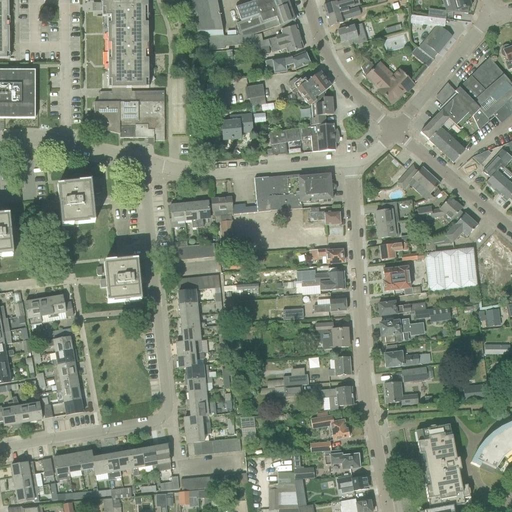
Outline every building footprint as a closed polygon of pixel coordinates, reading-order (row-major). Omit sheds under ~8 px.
[(0,0),(0,59),(6,59),(6,54),(9,54),(8,25),(8,20),(8,0),(101,0),(101,4),(98,4),(96,4),(95,4),(95,11),(96,11),(98,11),(101,10),(101,17),(107,17),(107,34),(107,36),(107,53),(107,70),(108,89),(111,89),(131,89),(148,89),(147,0),(0,0)] [(211,38),(223,38),(216,0),(190,0),(197,38),(211,38)] [(253,35),(294,21),(286,0),(254,0),(235,7),(241,23),(236,25),(240,37),(253,35)] [(347,9),(357,5),(355,0),(346,0),(322,7),(326,18),(348,12),(347,9)] [(447,0),(448,1),(451,11),(468,6),(466,0),(447,0)] [(343,21),(360,15),(358,8),(348,12),(326,18),(329,28),(343,23),(343,21)] [(444,20),(445,14),(433,12),(432,19),(444,20)] [(421,17),(420,26),(427,26),(436,27),(439,28),(444,28),(444,20),(432,19),(427,18),(421,17)] [(366,43),(364,35),(361,25),(337,32),(337,33),(338,32),(341,43),(340,43),(340,44),(349,41),(350,47),(349,47),(349,48),(366,43)] [(270,48),(300,39),(296,27),(280,31),(282,36),(264,42),(254,44),(253,35),(240,37),(237,37),(223,38),(211,38),(212,50),(223,49),(223,47),(238,46),(244,45),(244,51),(253,50),(265,49),(268,48),(270,47),(270,48)] [(436,27),(423,43),(424,44),(430,48),(437,54),(451,37),(441,29),(439,28),(436,27)] [(287,54),(303,49),(300,39),(270,48),(272,54),(286,50),(287,54)] [(511,47),(510,48),(509,47),(506,46),(504,47),(502,48),(501,50),(501,52),(501,54),(502,56),(503,57),(505,58),(507,62),(504,63),(507,72),(511,69),(511,47)] [(254,56),(269,54),(268,48),(265,49),(253,50),(254,56)] [(433,62),(425,55),(416,48),(410,55),(427,69),(433,62)] [(266,73),(273,72),(274,75),(286,73),(285,68),(293,66),(295,71),(309,64),(308,63),(309,61),(308,59),(307,59),(305,53),(291,59),(290,57),(284,59),(265,62),(266,73)] [(511,86),(496,66),(489,59),(458,89),(488,120),(493,115),(494,116),(492,114),(505,102),(506,103),(511,97),(511,86)] [(361,68),(360,68),(363,75),(362,76),(365,79),(364,80),(365,80),(367,78),(380,91),(379,92),(391,104),(392,104),(390,103),(404,89),(407,93),(413,86),(406,79),(403,76),(402,75),(404,74),(400,70),(394,76),(379,63),(374,68),(368,62),(361,69),(361,68)] [(34,71),(0,71),(0,119),(34,120),(34,71)] [(327,90),(331,88),(320,73),(307,83),(305,79),(289,90),(293,95),(295,95),(297,94),(308,107),(309,107),(315,102),(312,99),(315,97),(317,99),(327,90)] [(257,86),(245,88),(246,99),(249,99),(264,97),(262,86),(257,86)] [(164,92),(131,92),(131,89),(111,89),(111,93),(99,93),(97,103),(93,103),(93,129),(119,135),(119,139),(148,139),(148,134),(153,134),(153,143),(154,143),(154,142),(164,142),(164,92)] [(489,121),(488,120),(458,89),(454,93),(457,95),(456,96),(457,96),(445,108),(444,108),(443,109),(444,109),(430,122),(420,134),(428,142),(439,129),(440,130),(445,124),(448,121),(454,126),(459,130),(472,117),(478,131),(489,121)] [(309,107),(310,120),(310,126),(315,126),(325,125),(324,117),(333,116),(331,99),(323,99),(323,94),(327,91),(327,90),(317,99),(315,97),(312,99),(315,102),(309,107)] [(264,97),(249,99),(251,108),(265,106),(264,97)] [(505,102),(492,114),(494,116),(500,123),(510,114),(511,116),(511,97),(506,103),(505,102)] [(252,132),(251,122),(251,115),(228,117),(229,122),(221,122),(223,141),(240,139),(239,130),(245,130),(245,133),(252,132)] [(446,135),(454,126),(448,121),(445,124),(440,130),(439,129),(428,142),(440,153),(452,141),(446,135)] [(335,131),(333,131),(333,125),(323,126),(262,136),(264,147),(302,141),(301,139),(310,138),(312,153),(335,151),(334,144),(336,143),(337,144),(338,143),(338,141),(339,138),(338,138),(338,137),(338,134),(336,130),(335,131)] [(457,146),(460,143),(456,139),(453,142),(452,141),(440,153),(453,164),(464,152),(457,146)] [(501,151),(482,172),(489,179),(490,179),(499,168),(502,171),(511,160),(501,151)] [(487,152),(471,159),(479,167),(490,155),(487,152)] [(397,170),(400,166),(392,159),(389,163),(397,170)] [(422,168),(419,172),(413,166),(396,184),(404,191),(408,186),(426,203),(432,199),(429,196),(439,185),(422,168)] [(490,179),(489,179),(485,184),(497,195),(508,183),(507,182),(499,175),(503,171),(502,171),(499,168),(490,179)] [(257,213),(270,212),(277,212),(301,210),(301,205),(307,205),(308,205),(317,204),(317,202),(331,200),(331,191),(333,191),(333,185),(330,185),(329,176),(307,178),(307,175),(268,179),(268,178),(254,179),(257,213)] [(508,183),(497,195),(502,199),(501,200),(504,203),(505,202),(506,203),(509,199),(511,202),(511,177),(507,182),(508,183)] [(78,184),(57,187),(61,228),(73,226),(94,223),(94,222),(92,201),(97,200),(97,198),(91,198),(90,182),(78,184)] [(438,189),(433,195),(435,198),(441,192),(438,189)] [(430,207),(416,210),(419,222),(441,218),(445,214),(451,220),(459,211),(462,209),(450,198),(443,206),(440,209),(431,211),(430,207)] [(232,215),(232,209),(231,199),(211,200),(212,212),(214,212),(214,218),(220,217),(231,216),(232,216),(232,215)] [(209,220),(208,213),(208,203),(195,204),(198,229),(203,228),(203,221),(209,220)] [(398,223),(395,203),(381,205),(382,213),(375,214),(376,226),(397,223),(398,223)] [(192,229),(198,229),(195,204),(183,205),(184,222),(191,221),(192,229)] [(177,229),(177,223),(184,222),(183,205),(169,206),(171,221),(169,221),(170,230),(177,229)] [(339,212),(318,213),(318,209),(310,209),(310,214),(309,214),(309,222),(324,221),(325,227),(340,226),(339,212)] [(246,234),(271,231),(270,212),(257,213),(232,215),(232,216),(234,235),(235,235),(235,240),(246,239),(246,234)] [(464,215),(444,235),(452,243),(461,233),(467,237),(470,234),(477,227),(464,215)] [(0,257),(1,257),(1,258),(12,257),(8,217),(9,217),(9,216),(0,216),(0,257)] [(232,222),(231,222),(231,216),(220,217),(221,223),(220,223),(222,242),(234,241),(232,222)] [(397,223),(376,226),(378,239),(388,238),(395,237),(398,237),(397,223)] [(306,238),(322,237),(321,229),(305,230),(306,238)] [(406,244),(417,243),(416,236),(401,238),(401,245),(406,244)] [(407,251),(406,244),(401,245),(379,247),(381,261),(395,260),(394,253),(407,251)] [(194,260),(203,259),(202,246),(192,247),(194,260)] [(175,262),(182,261),(181,248),(174,249),(175,262)] [(342,251),(331,252),(331,250),(308,251),(309,262),(321,261),(321,257),(325,256),(325,265),(342,264),(342,251)] [(435,253),(424,254),(428,293),(443,291),(448,291),(467,289),(477,288),(473,256),(457,257),(457,251),(447,252),(435,253)] [(228,271),(245,270),(244,259),(227,260),(228,271)] [(105,283),(100,283),(100,286),(106,285),(107,303),(107,304),(129,302),(129,303),(140,302),(136,262),(137,262),(137,261),(115,263),(115,262),(103,263),(105,283)] [(412,295),(412,289),(409,289),(407,268),(397,269),(397,270),(395,271),(395,270),(382,271),(383,281),(384,281),(385,283),(382,283),(384,293),(398,291),(398,290),(400,290),(400,291),(403,290),(404,297),(412,295)] [(339,271),(336,271),(336,269),(327,270),(327,274),(313,275),(313,272),(299,273),(300,283),(312,282),(312,285),(328,284),(328,281),(336,281),(337,282),(344,281),(343,273),(339,273),(339,271)] [(178,293),(185,292),(184,280),(177,280),(178,293)] [(344,281),(337,282),(336,281),(328,281),(328,284),(312,285),(312,282),(300,283),(293,283),(293,289),(319,287),(319,292),(344,291),(344,281)] [(177,307),(196,305),(195,291),(191,292),(185,292),(178,293),(177,293),(178,301),(177,301),(177,307)] [(50,299),(44,300),(44,297),(38,298),(37,299),(40,319),(47,318),(47,320),(53,319),(50,299)] [(70,304),(63,305),(62,297),(50,299),(53,319),(57,318),(57,316),(62,315),(63,318),(73,317),(70,304)] [(40,319),(37,299),(37,300),(37,301),(24,303),(27,321),(28,321),(29,327),(41,325),(40,319)] [(314,314),(346,312),(345,299),(327,300),(327,306),(313,307),(314,314)] [(424,304),(395,307),(394,303),(377,305),(379,317),(410,313),(413,313),(425,311),(424,304)] [(15,318),(23,317),(21,304),(13,305),(15,318)] [(180,319),(197,317),(196,305),(177,307),(178,311),(179,311),(180,319)] [(429,324),(450,322),(449,309),(425,311),(413,313),(414,321),(428,319),(429,324)] [(283,321),(303,320),(302,311),(282,312),(283,321)] [(484,329),(500,327),(498,311),(484,313),(485,317),(484,317),(483,313),(477,313),(478,317),(482,317),(482,322),(484,322),(484,329)] [(19,326),(24,325),(23,317),(15,318),(15,319),(18,319),(19,326)] [(204,324),(198,325),(197,317),(180,319),(181,326),(180,326),(180,332),(204,329),(204,324)] [(390,324),(380,325),(381,337),(384,337),(385,345),(395,344),(408,342),(407,334),(409,334),(423,332),(422,323),(409,325),(408,319),(401,320),(402,325),(399,326),(398,323),(390,324)] [(0,333),(9,332),(7,320),(0,320),(0,333)] [(347,330),(332,331),(332,324),(315,326),(315,336),(316,336),(316,343),(322,342),(323,351),(333,350),(333,349),(348,348),(347,330)] [(218,340),(224,340),(223,326),(217,327),(217,328),(214,328),(215,331),(217,330),(218,340)] [(199,330),(204,329),(180,332),(180,336),(182,336),(183,343),(193,343),(200,342),(199,330)] [(21,343),(28,342),(25,330),(19,331),(21,343)] [(0,346),(11,345),(9,332),(0,333),(0,346)] [(75,350),(71,351),(69,338),(52,341),(52,342),(47,343),(48,348),(53,347),(54,354),(75,351),(75,350)] [(219,353),(226,352),(224,340),(218,340),(219,345),(215,346),(216,353),(219,352),(219,353)] [(23,355),(30,354),(28,342),(21,343),(23,355)] [(203,354),(201,354),(200,342),(193,343),(183,343),(176,344),(177,357),(203,354)] [(4,346),(11,345),(0,346),(0,359),(6,358),(13,357),(12,352),(5,353),(4,346)] [(501,346),(485,346),(485,355),(501,355),(501,346)] [(74,364),(77,363),(75,351),(54,354),(55,361),(50,362),(51,368),(74,364)] [(429,354),(402,358),(401,353),(383,355),(385,369),(430,364),(429,354)] [(202,362),(204,361),(203,354),(177,357),(178,370),(185,369),(196,368),(203,367),(207,367),(207,366),(202,367),(202,362)] [(0,372),(8,371),(6,358),(0,359),(0,372)] [(319,358),(309,359),(310,369),(320,368),(319,358)] [(328,378),(350,376),(349,358),(333,360),(334,371),(327,371),(328,378)] [(53,380),(76,376),(74,364),(51,368),(53,380)] [(28,381),(34,380),(32,367),(26,368),(28,381)] [(211,379),(209,379),(207,367),(203,367),(196,368),(185,369),(186,376),(185,377),(185,382),(211,379)] [(403,384),(427,381),(425,368),(401,372),(403,384)] [(10,377),(9,378),(8,371),(0,372),(0,384),(16,382),(16,380),(10,377)] [(233,386),(245,386),(244,372),(232,372),(233,386)] [(55,392),(78,388),(76,376),(53,380),(55,392)] [(204,386),(211,385),(211,379),(185,382),(185,386),(187,386),(188,395),(205,393),(204,386)] [(417,395),(401,397),(400,384),(383,385),(385,405),(401,403),(401,406),(418,405),(417,395)] [(301,387),(307,386),(284,388),(285,398),(302,397),(301,387)] [(63,404),(80,401),(78,388),(55,392),(61,391),(63,404)] [(337,408),(353,406),(351,388),(320,391),(320,400),(328,399),(329,412),(337,411),(337,408)] [(213,404),(206,404),(205,393),(188,395),(189,401),(187,402),(188,407),(213,404)] [(26,406),(19,407),(15,398),(12,399),(17,428),(22,427),(22,424),(29,423),(26,406)] [(17,428),(12,399),(11,399),(12,408),(3,410),(3,407),(0,407),(0,422),(3,422),(4,427),(16,425),(17,428)] [(66,416),(82,413),(80,401),(63,404),(66,416)] [(38,404),(38,402),(31,403),(32,405),(26,406),(29,423),(41,421),(38,404)] [(201,418),(215,417),(213,404),(188,407),(188,411),(190,411),(190,419),(201,418)] [(50,406),(48,407),(48,406),(41,407),(43,420),(52,418),(50,406)] [(201,419),(215,417),(201,418),(190,419),(183,419),(185,433),(210,430),(209,424),(202,425),(201,419)] [(344,421),(332,423),(331,417),(316,420),(309,421),(311,429),(329,426),(332,442),(349,439),(348,437),(350,436),(349,432),(347,431),(347,430),(345,430),(344,421)] [(243,448),(256,446),(253,418),(239,420),(243,448)] [(511,424),(510,425),(500,429),(492,435),(484,442),(478,450),(473,460),(472,459),(470,464),(492,474),(494,469),(495,470),(503,473),(505,468),(509,464),(511,461),(511,424)] [(449,427),(449,426),(436,428),(434,426),(429,427),(428,430),(421,431),(415,432),(417,443),(419,456),(423,455),(425,465),(421,466),(421,468),(420,470),(421,474),(423,476),(423,478),(427,477),(429,487),(425,488),(429,511),(453,507),(464,505),(464,506),(471,505),(470,498),(469,498),(469,496),(470,495),(469,490),(467,489),(467,486),(461,487),(458,471),(460,471),(458,459),(456,460),(451,437),(449,427)] [(203,436),(210,435),(210,430),(185,433),(186,445),(193,444),(199,444),(203,443),(203,436)] [(226,454),(233,453),(232,440),(225,441),(226,454)] [(240,452),(239,440),(238,440),(232,440),(233,453),(240,452)] [(310,454),(323,453),(331,452),(330,443),(309,445),(310,454)] [(158,446),(153,447),(157,472),(158,473),(171,471),(166,446),(158,448),(158,446)] [(152,473),(157,472),(153,447),(149,448),(149,449),(141,451),(144,469),(151,468),(152,473)] [(141,451),(134,452),(133,451),(128,452),(133,478),(138,477),(137,470),(144,469),(141,451)] [(94,470),(92,459),(91,452),(78,455),(81,473),(92,471),(93,478),(95,477),(94,470)] [(132,478),(133,478),(128,452),(124,452),(124,454),(116,455),(120,473),(131,471),(132,478)] [(331,452),(323,453),(324,457),(325,466),(341,464),(342,470),(349,470),(359,469),(358,456),(341,457),(341,455),(337,456),(337,452),(331,452)] [(69,475),(81,473),(78,455),(65,457),(69,475)] [(116,455),(109,456),(108,455),(104,456),(108,482),(113,481),(113,479),(120,478),(119,473),(120,473),(116,455)] [(107,482),(108,482),(104,456),(98,457),(98,458),(92,459),(94,470),(95,477),(106,475),(107,482)] [(65,457),(53,459),(55,469),(56,477),(57,482),(69,480),(69,475),(65,457)] [(50,459),(41,461),(43,474),(52,472),(50,459)] [(29,476),(27,464),(10,466),(13,480),(34,476),(29,476)] [(300,469),(293,469),(293,474),(293,481),(313,479),(312,469),(303,470),(303,469),(300,469)] [(268,485),(268,491),(269,511),(278,511),(297,511),(294,486),(293,481),(293,474),(277,474),(277,485),(268,485)] [(35,489),(36,488),(34,476),(13,480),(15,492),(35,489)] [(353,492),(368,490),(366,478),(351,480),(351,478),(336,481),(338,490),(352,487),(353,492)] [(188,493),(187,480),(180,481),(181,493),(188,493)] [(54,485),(48,486),(50,495),(51,503),(57,502),(56,496),(56,494),(54,485)] [(16,498),(12,499),(14,505),(32,502),(33,504),(38,503),(36,489),(35,489),(15,492),(16,498)] [(213,499),(212,490),(206,491),(200,492),(197,492),(197,499),(213,499)] [(115,500),(124,499),(123,491),(110,492),(110,500),(111,500),(115,500)] [(181,493),(178,494),(179,506),(188,506),(188,493),(181,493)] [(308,497),(297,499),(298,507),(309,505),(308,497)] [(102,511),(111,511),(110,500),(102,501),(102,511)] [(118,501),(115,501),(115,500),(111,500),(110,500),(111,511),(120,511),(120,505),(118,505),(118,501)] [(371,511),(370,502),(356,504),(355,500),(340,503),(341,507),(340,507),(341,511),(371,511)]
